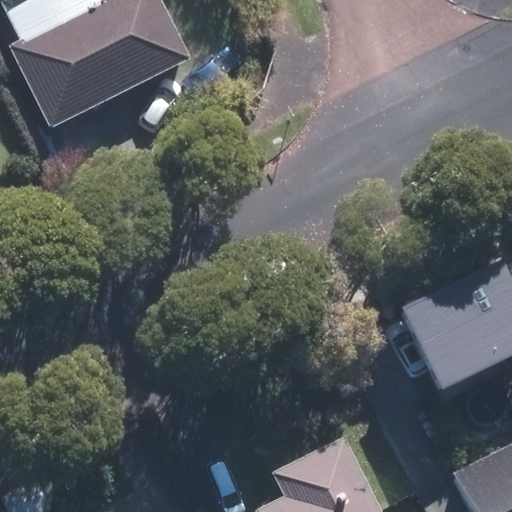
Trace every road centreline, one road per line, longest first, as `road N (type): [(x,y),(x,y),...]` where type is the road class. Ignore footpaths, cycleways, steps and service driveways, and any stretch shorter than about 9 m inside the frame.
road 1 (residential): [(0,357),(435,132)]
road 2 (residential): [(435,132),(369,0)]
